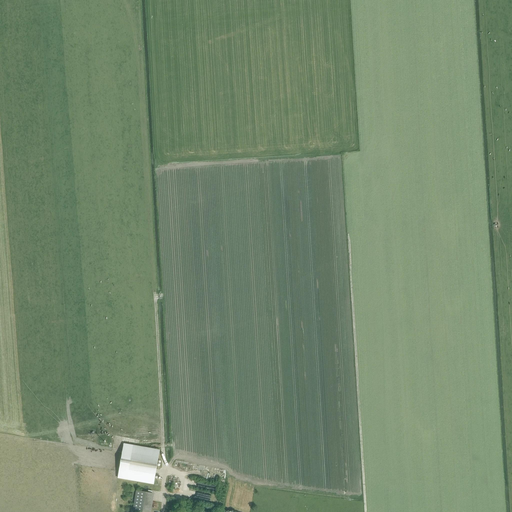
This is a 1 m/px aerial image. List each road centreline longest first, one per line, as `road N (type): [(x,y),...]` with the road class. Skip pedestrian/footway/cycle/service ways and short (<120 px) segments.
road 1 (track): [(137,0),(162,511)]
road 2 (track): [(344,158),(365,511)]
